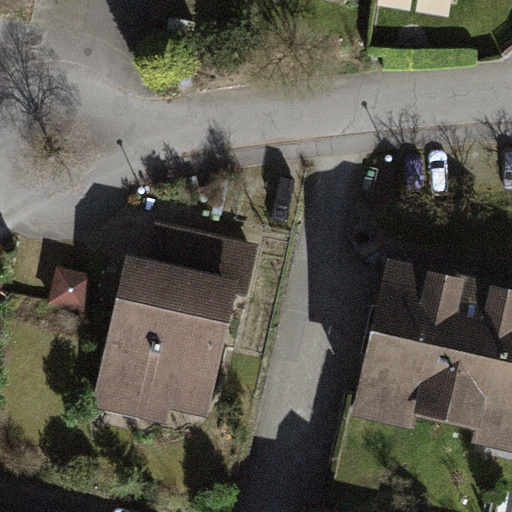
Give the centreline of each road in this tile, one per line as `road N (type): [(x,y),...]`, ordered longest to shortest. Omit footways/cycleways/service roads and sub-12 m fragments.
road 1 (residential): [(511,96),(126,135)]
road 2 (residential): [(126,135),(105,97),(66,78),(23,85),(0,106)]
road 3 (residential): [(35,215),(59,219),(103,201),(126,160),(126,135)]
road 4 (unknown): [(126,135),(142,0)]
